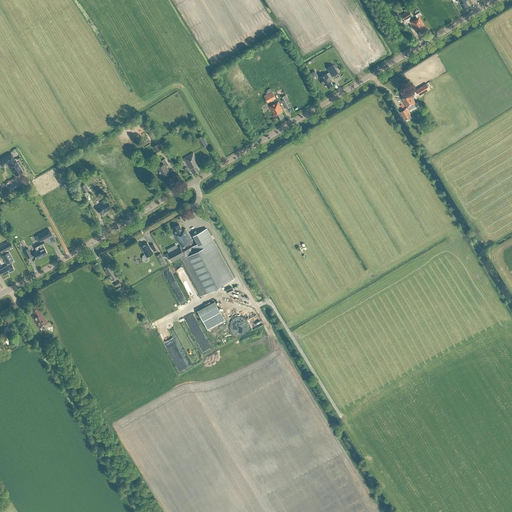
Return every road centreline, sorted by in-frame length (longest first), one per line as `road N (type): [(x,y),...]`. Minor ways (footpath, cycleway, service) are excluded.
road 1 (tertiary): [(9,288),(495,0)]
road 2 (track): [(16,303),(146,511)]
